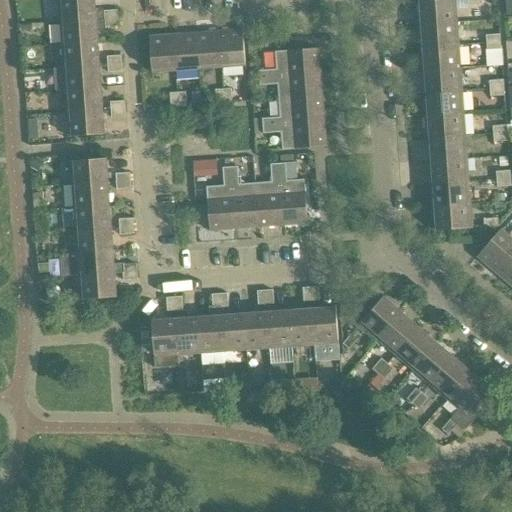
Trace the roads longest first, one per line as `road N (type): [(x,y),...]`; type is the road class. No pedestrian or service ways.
road 1 (residential): [(392,258),(151,281),(126,0)]
road 2 (residential): [(392,258),(365,0)]
road 3 (residential): [(511,366),(392,258)]
